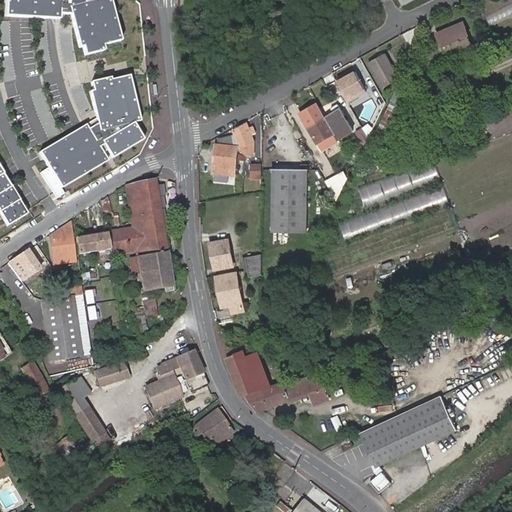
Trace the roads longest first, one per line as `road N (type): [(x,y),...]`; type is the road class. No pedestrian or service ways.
road 1 (unclassified): [(183,147),(189,240),(219,375),(250,421),(372,511)]
road 2 (residential): [(449,0),(183,147)]
road 3 (unclassified): [(183,147),(0,255)]
road 4 (unclassified): [(166,0),(183,147)]
